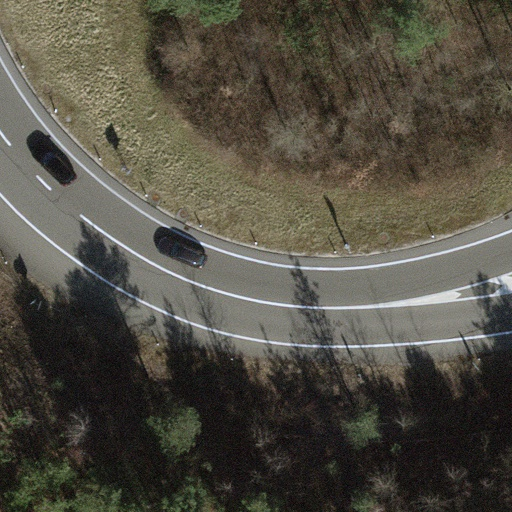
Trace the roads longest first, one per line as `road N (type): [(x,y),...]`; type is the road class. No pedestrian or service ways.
road 1 (motorway): [(511,251),(323,297),(211,289)]
road 2 (motorway): [(511,310),(363,319),(211,289)]
road 3 (motorway): [(211,289),(89,224),(0,135)]
